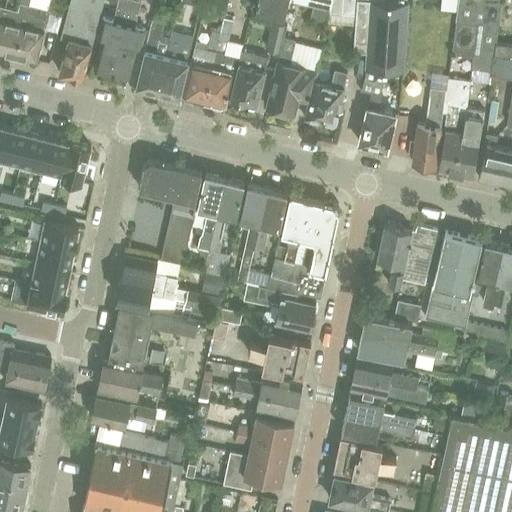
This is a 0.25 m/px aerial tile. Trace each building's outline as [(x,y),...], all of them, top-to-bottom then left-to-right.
[(83,76),(102,0),(70,0),(61,34),(69,37),(60,70),(83,76)] [(95,65),(111,70),(129,0),(118,0),(113,18),(103,16),(99,33),(103,34),(95,65)] [(140,0),(129,0),(111,70),(128,74),(137,43),(141,44),(146,27),(134,24),(140,0)] [(257,0),(256,8),(285,14),(288,0),(257,0)] [(407,0),(331,0),(329,11),(356,13),(354,43),(368,44),(367,65),(404,69),(407,4),(407,0)] [(456,53),(473,55),(478,0),(457,0),(456,10),(452,46),(456,53)] [(472,67),(491,70),(494,52),(496,41),(500,0),(478,0),(473,55),(472,67)] [(0,35),(0,49),(16,54),(28,3),(20,1),(18,10),(7,7),(0,35)] [(28,3),(16,54),(38,59),(45,28),(44,28),(49,8),(28,3)] [(155,89),(158,89),(172,35),(160,32),(165,12),(157,10),(146,50),(145,50),(137,84),(145,86),(147,89),(152,91),(155,89)] [(237,54),(236,54),(225,51),(233,19),(224,16),(221,30),(204,99),(214,101),(213,103),(214,105),(221,107),(223,105),(224,104),(225,104),(234,69),(237,54)] [(280,49),(284,35),(286,24),(275,21),(268,46),(280,49)] [(195,97),(204,99),(221,30),(212,28),(208,48),(195,45),(183,94),(185,94),(184,96),(185,98),(193,100),(195,98),(195,97)] [(173,29),(172,35),(158,89),(161,90),(163,94),(167,95),(171,93),(179,95),(195,34),(173,29)] [(284,35),(280,49),(267,106),(295,113),(305,69),(301,68),(295,64),(290,63),(296,38),(284,35)] [(511,42),(496,41),(494,52),(511,54),(511,42)] [(253,64),(239,61),(230,98),(233,99),(233,102),(243,104),(243,101),(257,104),(264,74),(266,73),(267,67),(266,67),(269,55),(256,52),(253,64)] [(511,54),(494,52),(491,70),(491,74),(511,77),(511,89),(507,122),(511,123),(511,54)] [(309,101),(305,116),(323,120),(323,118),(334,121),(336,119),(338,110),(342,111),(346,97),(341,96),(348,71),(335,68),(331,83),(314,79),(309,101)] [(377,107),(381,93),(386,70),(366,69),(361,88),(372,90),(360,140),(373,143),(375,147),(382,149),(386,146),(388,147),(396,112),(377,107)] [(460,99),(462,78),(449,76),(447,98),(455,99),(460,99)] [(419,120),(415,152),(413,160),(437,165),(447,88),(433,85),(429,122),(419,120)] [(460,99),(455,99),(454,104),(450,103),(439,166),(457,170),(467,109),(459,108),(460,99)] [(495,120),(499,100),(491,99),(488,119),(495,120)] [(474,111),(467,109),(457,170),(474,173),(485,109),(475,107),(474,111)] [(0,157),(8,126),(0,123),(0,157)] [(8,126),(0,157),(0,159),(21,164),(29,131),(8,126)] [(41,170),(50,136),(29,131),(21,164),(41,170)] [(487,132),(485,141),(488,142),(496,144),(498,134),(487,132)] [(50,136),(41,170),(61,175),(62,175),(71,142),(70,141),(50,136)] [(62,175),(61,175),(61,176),(82,181),(91,144),(70,139),(70,141),(71,142),(62,175)] [(488,142),(480,175),(498,180),(511,183),(511,147),(505,146),(497,144),(496,144),(488,142)] [(151,159),(145,162),(140,186),(176,195),(162,256),(184,261),(196,206),(194,205),(202,170),(151,159)] [(226,177),(205,172),(197,207),(208,210),(202,235),(200,237),(198,246),(209,249),(226,177)] [(245,181),(226,177),(209,249),(204,270),(206,270),(226,275),(231,254),(220,251),(222,242),(221,238),(226,215),(236,217),(245,181)] [(240,217),(251,220),(237,279),(246,281),(249,267),(254,246),(268,187),(248,182),(240,217)] [(268,187),(254,246),(264,248),(269,225),(280,227),(288,192),(268,187)] [(0,198),(11,201),(13,193),(1,190),(0,195),(0,198)] [(13,193),(11,201),(23,204),(25,196),(13,193)] [(300,237),(309,197),(291,193),(282,232),(291,234),(288,246),(277,243),(270,272),(267,286),(283,289),(288,290),(295,260),(300,237)] [(319,229),(326,200),(309,197),(300,237),(295,260),(288,290),(298,292),(303,291),(305,292),(311,264),(319,229)] [(53,211),(55,203),(43,200),(41,208),(53,211)] [(320,295),(329,257),(340,210),(335,202),(326,200),(319,229),(311,264),(305,292),(320,295)] [(55,203),(53,211),(65,214),(67,206),(55,203)] [(74,247),(74,248),(75,248),(78,235),(77,235),(79,225),(45,218),(41,240),(74,247)] [(386,222),(378,257),(400,262),(398,270),(393,269),(389,284),(400,286),(402,275),(413,228),(386,222)] [(427,281),(439,227),(418,223),(417,229),(413,228),(402,275),(427,281)] [(478,275),(473,274),(482,238),(446,229),(435,273),(425,316),(465,325),(467,315),(468,316),(472,298),(478,275)] [(74,247),(41,240),(36,261),(70,268),(74,248),(74,247)] [(511,281),(511,245),(486,240),(478,275),(489,277),(484,300),(503,304),(508,281),(511,281)] [(126,253),(122,274),(176,286),(178,276),(155,271),(157,260),(126,253)] [(65,289),(66,288),(70,268),(36,261),(32,281),(32,282),(65,289)] [(246,281),(249,282),(260,284),(267,286),(270,272),(263,271),(249,267),(246,281)] [(221,295),(226,275),(206,270),(201,291),(221,295)] [(201,291),(176,286),(122,274),(117,295),(149,302),(151,292),(218,306),(221,295),(201,291)] [(68,289),(66,288),(65,289),(32,282),(32,281),(31,281),(26,302),(64,309),(68,289)] [(260,284),(249,282),(246,297),(279,305),(276,319),(311,327),(311,324),(315,322),(317,315),(314,312),(316,302),(282,294),(283,289),(267,286),(260,284)] [(418,315),(421,304),(397,299),(394,314),(418,319),(418,315)] [(167,384),(198,391),(202,373),(214,321),(119,301),(109,353),(144,361),(171,366),(167,384)] [(242,310),(220,306),(217,317),(240,322),(242,310)] [(411,322),(366,312),(362,331),(443,348),(451,350),(453,341),(438,338),(439,330),(422,326),(421,334),(409,331),(411,322)] [(216,318),(212,338),(224,340),(229,321),(216,318)] [(467,320),(464,332),(505,341),(508,328),(467,320)] [(441,356),(443,348),(362,331),(358,349),(404,358),(405,349),(441,356)] [(264,359),(262,365),(304,374),(311,342),(269,332),(268,339),(267,339),(266,339),(264,340),(263,340),(263,341),(262,342),(262,343),(252,340),(250,351),(260,353),(260,354),(260,355),(260,356),(260,357),(261,357),(262,358),(264,359)] [(0,359),(48,370),(51,353),(14,346),(15,341),(4,339),(0,337),(0,359)] [(106,352),(102,370),(163,383),(165,375),(142,370),(144,361),(109,353),(106,352)] [(392,362),(357,355),(354,372),(417,386),(419,377),(390,371),(392,362)] [(44,389),(48,370),(0,359),(0,370),(8,372),(6,382),(44,389)] [(161,392),(163,383),(102,370),(98,388),(136,396),(138,387),(161,392)] [(299,399),(303,381),(264,372),(262,381),(241,377),(239,385),(299,399)] [(428,389),(417,386),(354,372),(350,389),(385,397),(386,393),(425,401),(428,389)] [(203,377),(200,392),(199,396),(210,399),(214,380),(203,377)] [(477,379),(475,385),(495,390),(496,383),(477,379)] [(198,391),(167,384),(165,394),(196,401),(198,391)] [(295,416),(299,399),(239,385),(238,393),(258,398),(256,407),(295,416)] [(509,414),(511,401),(511,392),(500,390),(496,412),(509,414)] [(166,408),(157,406),(97,393),(92,415),(126,423),(128,413),(164,420),(166,408)] [(346,411),(414,426),(416,417),(382,410),(384,401),(349,393),(346,411)] [(3,417),(36,424),(38,416),(39,416),(42,402),(8,395),(3,417)] [(492,404),(465,398),(461,415),(489,420),(492,404)] [(412,434),(414,426),(346,411),(342,428),(377,436),(379,427),(412,434)] [(239,422),(238,430),(290,441),(294,421),(257,413),(254,426),(239,422)] [(511,511),(511,427),(452,415),(431,511),(511,511)] [(36,424),(3,417),(0,429),(0,439),(33,447),(35,433),(34,433),(36,424)] [(120,444),(166,454),(169,440),(123,429),(120,444)] [(251,441),(248,453),(286,461),(290,441),(238,430),(236,438),(251,441)] [(169,439),(186,443),(187,437),(170,433),(169,439)] [(341,433),(334,466),(376,475),(377,469),(378,469),(379,469),(381,468),(382,467),(383,466),(383,465),(393,467),(396,457),(385,454),(385,453),(385,452),(385,451),(384,450),(383,449),(382,449),(383,442),(341,433)] [(173,511),(184,462),(173,460),(96,443),(83,504),(117,511),(173,511)] [(254,476),(281,482),(286,461),(248,453),(230,449),(223,482),(251,488),(254,476)] [(28,482),(30,481),(31,475),(29,472),(31,463),(0,456),(0,477),(27,483),(28,482)] [(197,463),(189,462),(186,474),(194,475),(197,463)] [(331,489),(329,497),(388,510),(390,499),(370,494),(373,480),(333,471),(329,488),(331,489)] [(423,489),(435,492),(439,474),(427,471),(423,489)] [(26,491),(27,483),(0,477),(0,497),(23,502),(24,500),(27,500),(28,493),(26,491)] [(23,502),(0,497),(0,511),(23,511),(25,507),(23,505),(23,502)]
